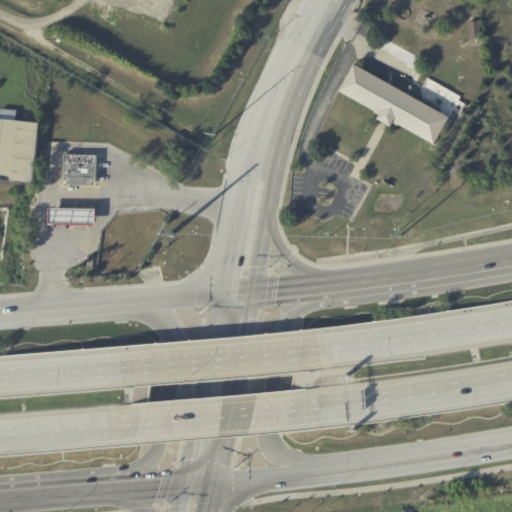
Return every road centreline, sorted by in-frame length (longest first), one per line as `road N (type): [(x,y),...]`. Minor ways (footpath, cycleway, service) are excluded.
road 1 (secondary): [(249,290),(0,310)]
road 2 (secondary): [(294,470),(511,440)]
road 3 (motorway): [(294,408),(511,380)]
road 4 (secondary): [(122,489),(154,447),(169,337),(163,321),(134,300)]
road 5 (secondary): [(319,284),(279,328),(264,431),(273,456),(294,470)]
road 6 (motorway): [(511,320),(305,350)]
road 7 (secondary): [(511,252),(319,284)]
road 8 (tertiary): [(214,480),(249,290)]
road 9 (tertiary): [(216,293),(183,483)]
road 10 (motorway): [(305,350),(148,363)]
road 11 (motorway): [(139,421),(294,408)]
road 12 (motorway): [(148,363),(0,375)]
road 13 (tertiary): [(262,156),(242,182),(216,293)]
road 14 (motorway): [(0,433),(139,421)]
road 15 (tertiary): [(249,290),(271,184),(262,156)]
road 16 (secondary): [(0,499),(122,489)]
